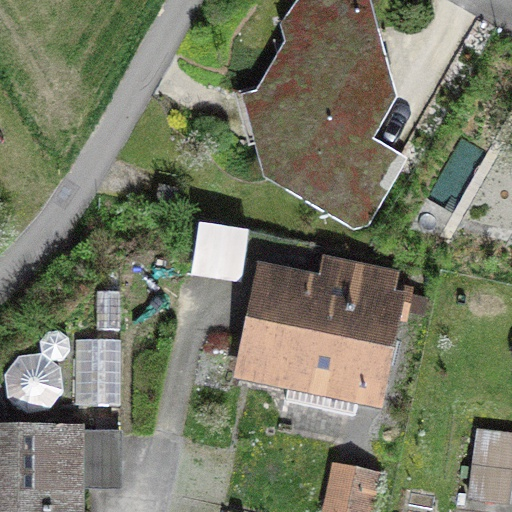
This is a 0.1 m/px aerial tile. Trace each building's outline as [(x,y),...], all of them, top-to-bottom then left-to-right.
[(369,0),(298,0),(279,28),(283,46),(256,96),(235,99),(247,149),(251,148),(263,183),(353,232),(369,227),(407,160),(375,142),(397,100),(369,0)] [(154,209),(174,212),(178,190),(158,186),(154,209)] [(191,277),(242,285),(250,234),(199,226),(191,277)] [(319,280),(260,268),(235,382),(324,401),(318,430),(350,437),(356,408),(381,413),(401,320),(422,325),(428,299),(412,296),(414,288),(397,285),(399,275),(324,259),(319,280)] [(97,294),(97,333),(120,334),(121,295),(97,294)] [(63,364),(70,355),(69,341),(58,333),(44,337),(37,346),(41,356),(17,359),(3,372),(6,401),(25,415),(46,414),(62,395),(61,371),(52,364),(63,364)] [(122,344),(73,344),(73,407),(121,407),(122,344)] [(0,429),(0,511),(83,511),(84,494),(123,494),(124,435),(85,435),(85,431),(0,429)] [(511,435),(477,431),(467,504),(511,510),(511,435)] [(372,511),(381,475),(330,465),(319,511),(372,511)]
